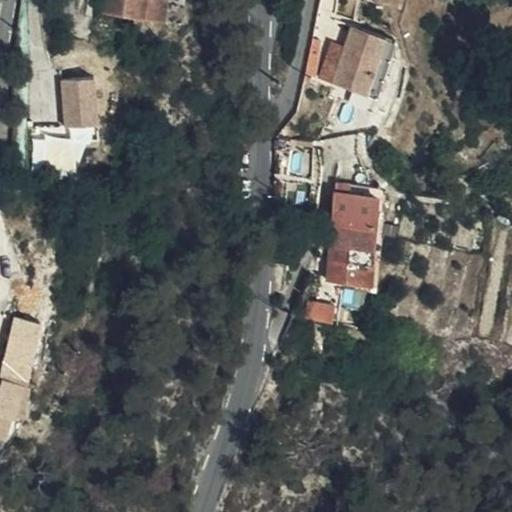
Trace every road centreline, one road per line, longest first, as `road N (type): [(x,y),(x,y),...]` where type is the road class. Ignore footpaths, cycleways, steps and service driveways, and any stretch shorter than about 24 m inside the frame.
road 1 (tertiary): [(197,511),(240,395),(257,299),(275,0)]
road 2 (unknown): [(265,161),(302,79),(321,0)]
